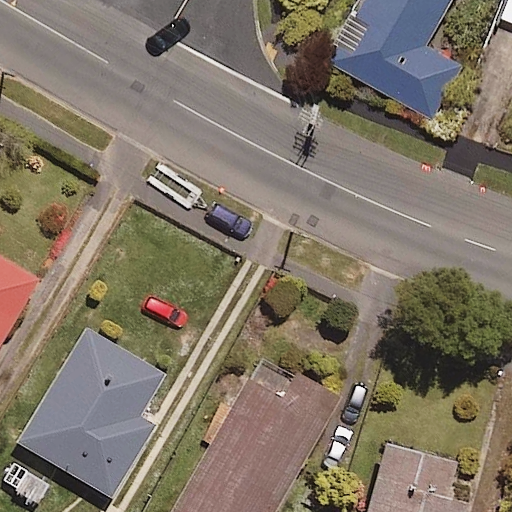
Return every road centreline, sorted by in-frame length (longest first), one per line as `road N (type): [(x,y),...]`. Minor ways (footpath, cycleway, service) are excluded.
road 1 (tertiary): [(511,249),(407,217),(144,75)]
road 2 (tertiary): [(144,75),(12,0)]
